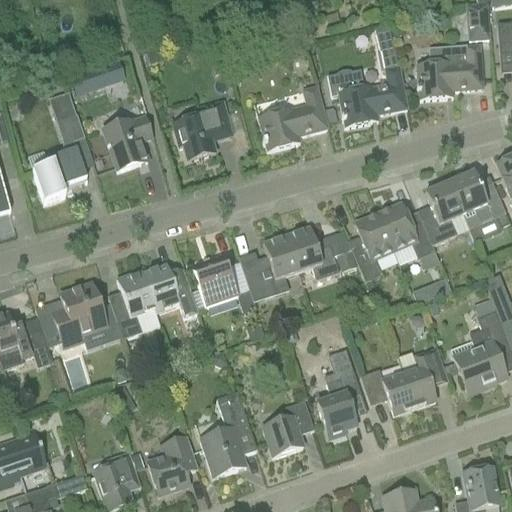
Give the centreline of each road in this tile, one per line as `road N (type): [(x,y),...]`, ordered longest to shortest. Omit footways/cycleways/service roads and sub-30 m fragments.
road 1 (residential): [(511,126),(0,266)]
road 2 (residential): [(511,422),(270,503)]
